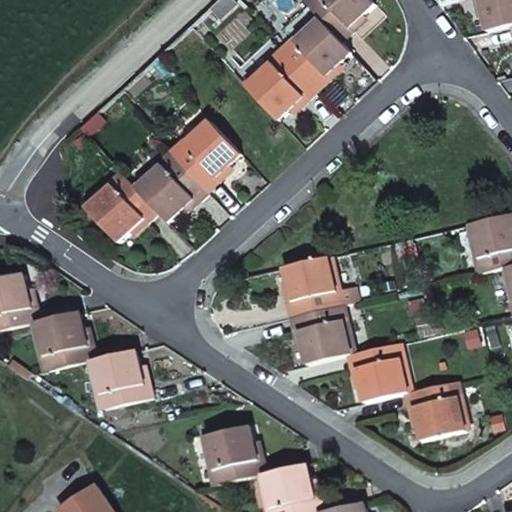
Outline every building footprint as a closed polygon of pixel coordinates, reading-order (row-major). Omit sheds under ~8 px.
[(238,3),(235,0),(223,0),(223,1),(231,10),(238,3)] [(323,0),(316,0),(310,5),(316,12),(326,3),(323,0)] [(323,0),(326,3),(316,12),(324,20),(344,42),(356,32),(353,28),(377,6),(371,0),(323,0)] [(511,0),(476,0),(477,0),(478,0),(482,0),(489,32),(511,26),(511,0)] [(231,10),(223,1),(215,7),(224,17),(231,10)] [(344,42),(324,20),(297,44),(303,51),(292,61),(322,92),(333,82),(328,78),(355,53),(344,42)] [(303,51),(297,44),(286,54),(292,61),(303,51)] [(309,103),(322,92),(292,61),(286,54),(249,87),(281,121),(305,99),(309,103)] [(246,156),(214,122),(188,147),(193,152),(182,162),(212,195),(224,185),(219,180),(246,156)] [(193,152),(188,147),(177,157),(182,162),(193,152)] [(182,162),(177,157),(166,167),(171,172),(182,162)] [(200,206),(212,195),(182,162),(171,172),(166,167),(140,190),(163,215),(171,224),(196,202),(200,206)] [(133,183),(127,176),(116,186),(122,193),(133,183)] [(122,193),(116,186),(90,210),(121,245),(147,221),(151,225),(163,215),(140,190),(133,183),(122,193)] [(511,218),(473,226),(481,260),(489,259),(492,274),(510,270),(511,269),(511,218)] [(330,257),(286,266),(294,303),(289,304),(292,320),(335,310),(343,308),(354,305),(351,290),(339,293),(330,257)] [(489,259),(481,260),(484,276),(492,274),(489,259)] [(0,333),(36,325),(41,324),(37,308),(31,310),(24,276),(0,281),(0,333)] [(346,323),(343,308),(335,310),(338,324),(346,323)] [(335,310),(292,320),(296,336),(302,334),(310,367),(350,358),(354,357),(346,323),(338,324),(335,310)] [(88,348),(81,315),(41,324),(36,325),(43,358),(51,356),(55,371),(93,362),(97,361),(93,346),(88,348)] [(404,360),(400,346),(392,348),(395,362),(404,360)] [(395,362),(392,348),(354,357),(350,358),(354,374),(360,372),(367,405),(407,396),(411,395),(404,360),(395,362)] [(145,385),(137,352),(97,361),(93,362),(104,411),(153,400),(150,383),(145,385)] [(51,356),(43,358),(47,373),(55,371),(51,356)] [(10,368),(25,378),(37,375),(16,360),(10,368)] [(453,401),(461,399),(457,385),(450,386),(453,401)] [(411,395),(407,396),(411,413),(417,411),(424,443),(469,433),(461,399),(453,401),(450,386),(411,395)] [(190,417),(165,423),(167,435),(192,429),(190,417)] [(263,477),(266,476),(263,461),(257,462),(250,429),(208,438),(214,470),(210,471),(212,481),(217,480),(218,488),(263,477)] [(314,501),(307,467),(266,476),(263,477),(271,511),(279,509),(279,511),(321,511),(319,500),(314,501)] [(116,511),(98,486),(61,511),(116,511)]
